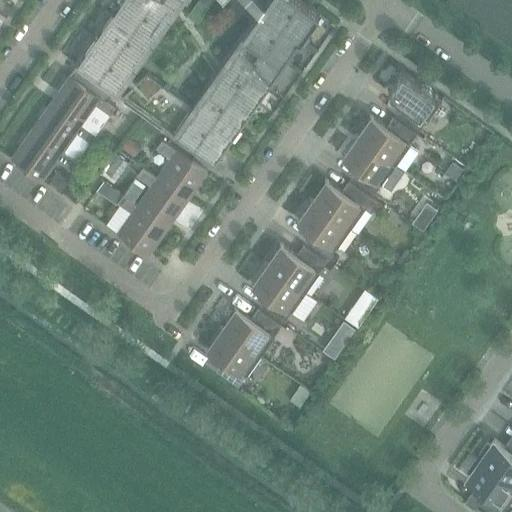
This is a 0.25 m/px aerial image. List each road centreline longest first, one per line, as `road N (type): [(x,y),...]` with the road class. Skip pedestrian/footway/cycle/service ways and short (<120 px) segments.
road 1 (residential): [(0,196),(165,313),(383,7)]
road 2 (residential): [(511,347),(414,485),(452,511)]
road 3 (residential): [(511,98),(383,7)]
